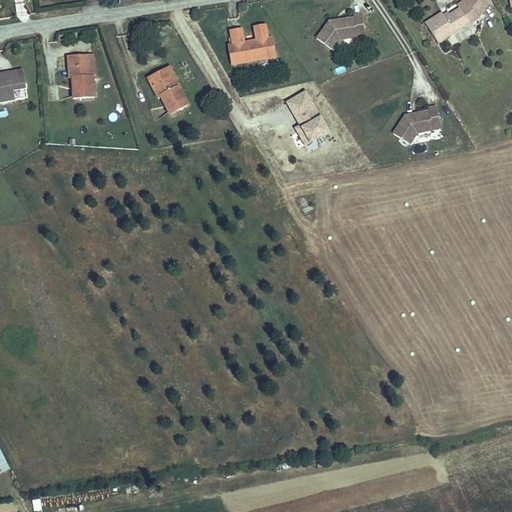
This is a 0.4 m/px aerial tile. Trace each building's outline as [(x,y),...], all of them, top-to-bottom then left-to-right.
[(437,42),(469,22),(477,16),(489,0),(488,0),(466,0),(472,8),(464,14),(459,6),(449,13),(444,16),(443,14),(441,11),(424,22),(437,42)] [(364,29),(362,13),(354,14),(354,17),(340,19),(341,21),(337,22),(336,19),(330,20),(318,37),(334,49),(341,38),(357,36),(357,30),(364,29)] [(267,24),(256,26),(259,40),(270,38),(267,24)] [(258,59),(277,55),(273,37),(270,38),(259,40),(255,40),(255,43),(250,44),(249,42),(246,42),(244,28),(233,30),(235,44),(230,45),(234,63),(252,60),(252,55),(257,54),(258,59)] [(94,55),(95,76),(101,76),(103,76),(102,54),(94,55)] [(101,97),(101,76),(95,76),(94,55),(73,56),(75,78),(78,77),(78,98),(101,97)] [(166,69),(177,89),(180,87),(183,84),(174,66),(166,69)] [(0,102),(22,98),(19,86),(29,84),(26,68),(16,70),(16,73),(11,74),(10,71),(0,72),(0,102)] [(190,106),(180,87),(177,89),(166,69),(146,80),(158,102),(164,99),(172,115),(190,106)] [(29,84),(19,86),(22,98),(31,97),(29,84)] [(298,124),(294,127),(305,145),(330,130),(306,89),(285,101),(298,124)] [(405,113),(393,131),(410,142),(417,130),(433,127),(432,121),(440,119),(436,104),(428,105),(429,108),(415,111),(416,113),(412,114),(411,112),(405,113)] [(0,472),(10,468),(0,446),(0,472)] [(31,499),(34,511),(42,509),(39,498),(31,499)]
